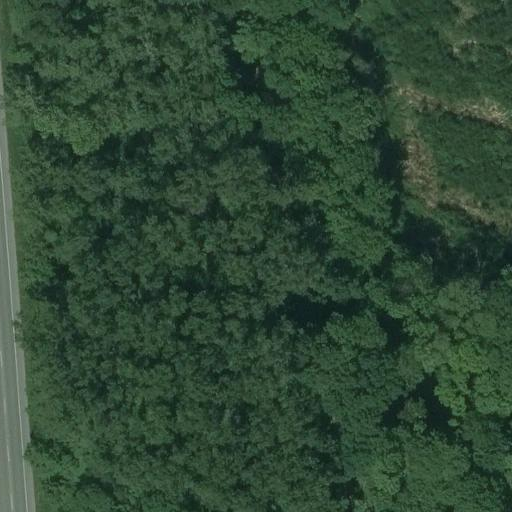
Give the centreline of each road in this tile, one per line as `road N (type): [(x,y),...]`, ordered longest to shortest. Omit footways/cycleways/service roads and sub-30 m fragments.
road 1 (track): [(358,511),(245,0)]
road 2 (primary): [(0,326),(15,511)]
